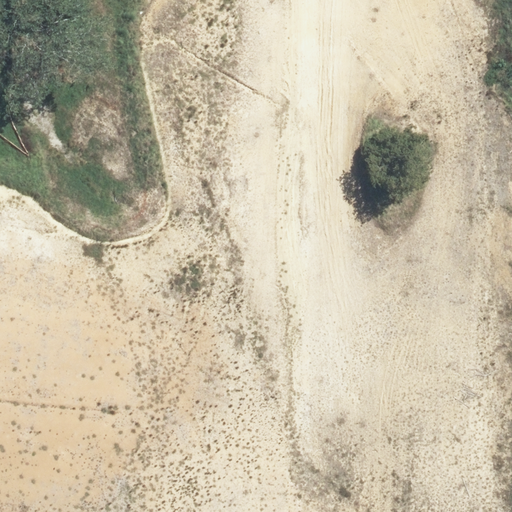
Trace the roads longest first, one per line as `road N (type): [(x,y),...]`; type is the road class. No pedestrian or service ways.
road 1 (unknown): [(0,200),(511,214)]
road 2 (unknown): [(294,511),(293,206)]
